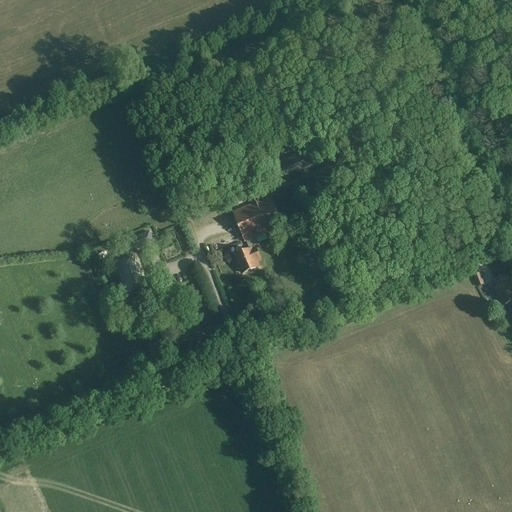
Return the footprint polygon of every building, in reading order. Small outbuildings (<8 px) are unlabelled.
[(306,167),(301,156),(274,168),(278,179),(306,167)] [(257,237),(283,226),(271,197),(232,213),(244,242),(246,241),(250,250),(235,256),(242,274),(259,267),(257,262),(262,260),(256,247),(255,248),(254,247),(260,244),(257,237)] [(152,243),(148,232),(126,241),(130,252),(152,243)] [(133,257),(114,265),(126,293),(145,285),(133,257)] [(479,272),(473,275),(478,287),(485,284),(479,272)] [(511,285),(511,286),(506,275),(494,280),(498,289),(495,290),(498,297),(502,306),(510,302),(511,306),(511,285)]
